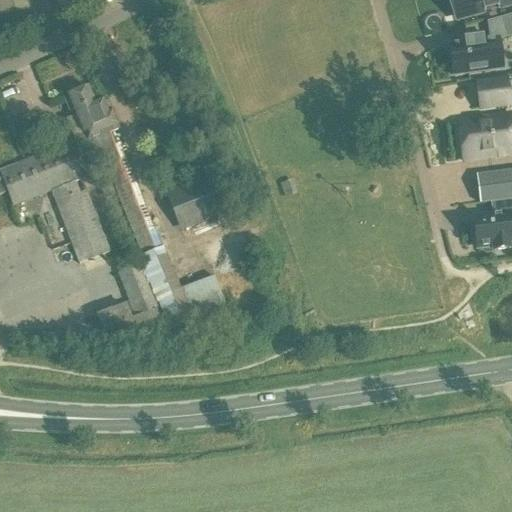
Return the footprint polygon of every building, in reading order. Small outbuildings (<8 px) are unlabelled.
[(450,0),(456,18),(511,3),(511,0),(450,0)] [(466,43),(449,45),(453,76),(503,70),(499,40),(511,36),(511,16),(488,23),(491,40),(483,41),(482,39),(465,41),(466,43)] [(509,100),(506,81),(478,85),(481,109),(509,105),(509,100)] [(69,99),(65,101),(69,112),(74,111),(76,117),(66,121),(79,151),(83,149),(92,171),(101,167),(91,141),(88,142),(84,133),(95,129),(92,122),(86,106),(94,102),(88,89),(68,97),(69,99)] [(95,129),(84,133),(88,142),(91,141),(118,130),(110,111),(106,112),(101,99),(94,102),(86,106),(92,122),(95,129)] [(153,109),(134,116),(138,126),(157,118),(153,109)] [(511,124),(511,115),(459,121),(463,162),(511,155),(511,124)] [(67,146),(0,171),(0,174),(12,207),(51,192),(80,267),(110,256),(67,146)] [(122,146),(110,150),(116,164),(112,166),(146,252),(161,246),(122,146)] [(511,172),(477,177),(481,205),(502,203),(511,201),(511,172)] [(205,174),(158,193),(168,217),(215,198),(205,174)] [(503,215),(473,219),(477,249),(494,247),(494,251),(510,249),(509,245),(511,244),(511,201),(502,203),(503,215)] [(193,321),(181,290),(165,248),(137,259),(140,266),(157,309),(161,308),(170,331),(193,321)] [(157,309),(140,266),(118,274),(130,305),(98,317),(110,348),(163,327),(157,309)] [(216,277),(181,290),(193,321),(227,309),(216,277)]
